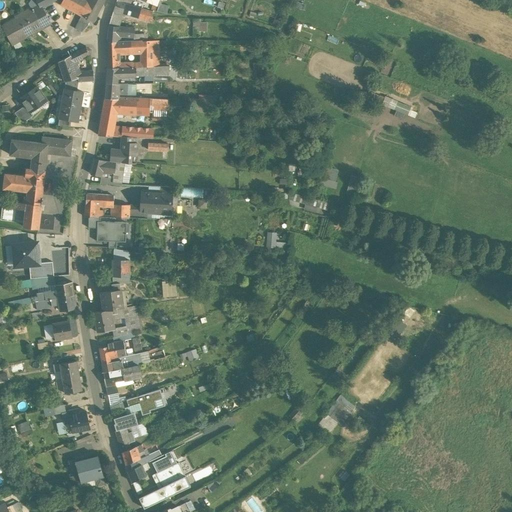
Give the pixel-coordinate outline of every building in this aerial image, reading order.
[(41,5),(43,9),(55,2),(53,0),(37,0),(38,0),(41,5)] [(62,0),(60,5),(74,12),(80,0),(62,0)] [(80,0),(74,12),(82,16),(90,20),(93,22),(104,0),(80,0)] [(38,1),(30,5),(29,6),(32,10),(41,5),(38,1)] [(129,6),(116,2),(111,18),(120,20),(122,13),(138,17),(140,9),(129,6)] [(159,3),(157,10),(166,12),(168,5),(159,3)] [(43,9),(41,5),(32,10),(41,26),(49,21),(43,9)] [(152,12),(140,9),(138,17),(147,19),(147,18),(151,18),(152,12)] [(41,26),(32,10),(2,26),(12,44),(42,27),(41,26)] [(82,16),(76,29),(81,32),(87,25),(90,20),(82,16)] [(120,20),(111,18),(109,26),(118,27),(119,22),(120,20)] [(207,31),(206,21),(193,21),(194,32),(207,31)] [(118,27),(109,26),(107,43),(116,43),(116,40),(119,40),(119,36),(129,37),(129,28),(126,28),(118,27)] [(116,43),(107,43),(108,68),(117,68),(117,69),(119,69),(119,66),(119,53),(131,52),(130,42),(116,43)] [(140,42),(130,42),(131,52),(136,52),(137,53),(140,53),(140,42)] [(152,42),(140,42),(140,53),(141,64),(132,64),(132,69),(135,68),(135,67),(145,67),(158,66),(157,42),(152,42)] [(85,48),(78,52),(81,58),(90,53),(90,51),(91,50),(86,47),(85,48)] [(73,54),(58,62),(65,82),(66,82),(78,78),(76,73),(73,62),(75,61),(73,54)] [(158,66),(145,67),(145,75),(169,75),(169,66),(158,66)] [(117,68),(108,68),(107,83),(117,84),(118,78),(136,77),(136,76),(139,76),(139,75),(145,75),(145,67),(135,67),(135,68),(132,69),(119,69),(117,69),(117,68)] [(79,72),(76,73),(78,78),(79,82),(94,81),(93,71),(79,72)] [(78,78),(66,82),(65,88),(76,90),(78,82),(79,82),(78,78)] [(117,84),(107,83),(105,98),(117,99),(118,97),(119,84),(117,84)] [(128,84),(119,84),(118,97),(121,98),(127,98),(128,84)] [(37,88),(29,93),(27,93),(24,95),(24,97),(21,99),(25,105),(30,112),(31,111),(46,100),(37,88)] [(76,90),(65,88),(62,103),(80,107),(83,92),(76,90)] [(385,95),(381,104),(406,115),(410,106),(385,95)] [(117,99),(105,98),(101,124),(113,125),(115,114),(120,114),(121,98),(118,97),(117,99)] [(127,98),(121,98),(120,114),(135,115),(136,111),(136,104),(136,98),(127,98)] [(153,99),(136,98),(136,104),(136,111),(135,115),(146,115),(148,113),(148,106),(151,107),(152,106),(153,99)] [(167,100),(153,99),(152,106),(152,110),(167,111),(167,100)] [(207,101),(192,100),(191,108),(207,109),(207,101)] [(80,107),(62,103),(59,118),(71,120),(77,121),(80,107)] [(25,105),(14,113),(20,121),(24,122),(34,115),(31,111),(30,112),(25,105)] [(152,120),(167,121),(167,111),(152,110),(152,120)] [(71,120),(59,118),(58,126),(70,127),(71,120)] [(113,125),(101,124),(99,135),(115,136),(117,128),(113,127),(113,125)] [(133,128),(117,128),(115,136),(122,137),(132,137),(133,128)] [(145,129),(133,128),(132,137),(137,137),(145,138),(145,129)] [(72,141),(42,137),(42,143),(48,144),(48,145),(72,147),(72,141)] [(42,143),(12,140),(11,155),(33,157),(31,169),(45,170),(47,153),(48,145),(48,144),(42,143)] [(137,143),(121,142),(121,151),(112,150),(112,162),(130,164),(136,164),(136,163),(130,162),(131,156),(136,157),(137,143)] [(72,147),(48,145),(47,153),(71,156),(72,147)] [(115,163),(94,161),(91,174),(99,175),(100,171),(113,173),(114,173),(115,163)] [(124,164),(115,163),(114,173),(113,173),(112,178),(112,181),(122,182),(124,164)] [(130,164),(124,164),(122,182),(127,183),(130,164)] [(334,180),(337,169),(325,166),(320,184),(335,188),(337,181),(334,180)] [(31,169),(26,168),(25,175),(25,179),(30,180),(29,191),(28,196),(26,195),(25,202),(24,209),(26,209),(25,223),(24,227),(39,228),(41,205),(42,205),(43,197),(42,197),(45,178),(47,178),(48,171),(45,170),(31,169)] [(25,175),(5,173),(4,188),(29,191),(30,180),(25,179),(25,175)] [(356,191),(358,177),(350,176),(348,190),(356,191)] [(183,197),(197,197),(197,208),(205,208),(205,189),(183,188),(183,197)] [(141,205),(141,206),(129,206),(129,218),(144,219),(144,213),(171,214),(171,213),(170,213),(170,206),(171,206),(171,205),(171,203),(171,202),(170,202),(171,194),(172,194),(171,194),(159,193),(158,193),(158,194),(154,193),(148,192),(148,193),(143,193),(143,192),(142,192),(142,199),(141,199),(142,200),(142,205),(141,205)] [(290,206),(315,212),(317,207),(332,210),(334,203),(293,193),(290,206)] [(107,196),(86,195),(85,216),(88,216),(95,217),(95,211),(95,205),(106,206),(107,196)] [(129,206),(119,205),(119,208),(119,217),(129,218),(129,206)] [(16,208),(3,206),(1,220),(25,223),(26,209),(24,209),(16,208)] [(95,217),(88,216),(87,228),(96,228),(96,221),(100,221),(101,217),(95,217)] [(100,221),(96,221),(96,228),(96,242),(108,243),(108,248),(118,249),(118,243),(125,243),(125,222),(100,221)] [(276,242),(276,232),(267,232),(266,248),(287,249),(288,242),(276,242)] [(29,265),(40,264),(38,243),(13,245),(15,266),(29,265)] [(129,253),(114,250),(113,260),(129,260),(129,253)] [(113,260),(112,260),(112,277),(129,277),(129,260),(113,260)] [(29,265),(30,279),(35,279),(54,277),(52,263),(40,264),(29,265)] [(54,277),(35,279),(37,289),(55,285),(54,277)] [(55,285),(56,291),(57,298),(74,295),(72,282),(55,285)] [(176,296),(176,282),(163,282),(163,297),(176,296)] [(113,285),(100,286),(103,311),(109,310),(123,308),(120,284),(113,285)] [(50,291),(37,294),(37,297),(38,302),(51,299),(50,292),(50,291)] [(74,295),(57,298),(58,305),(60,311),(76,308),(74,295)] [(51,299),(38,302),(40,309),(53,307),(53,306),(52,306),(51,299)] [(123,308),(109,310),(112,330),(113,338),(139,331),(136,307),(123,308)] [(103,311),(93,313),(97,333),(112,330),(109,310),(103,311)] [(0,313),(0,324),(8,323),(5,312),(0,313)] [(398,320),(390,332),(397,337),(405,325),(398,320)] [(69,322),(52,325),(55,338),(52,338),(52,339),(53,341),(72,338),(69,322)] [(52,325),(44,327),(46,340),(52,339),(52,338),(55,338),(52,325)] [(139,337),(131,339),(134,352),(135,355),(139,354),(142,353),(139,337)] [(107,347),(99,349),(102,362),(117,359),(117,356),(125,355),(123,341),(106,344),(107,347)] [(142,353),(139,354),(142,365),(150,362),(148,352),(142,353)] [(122,360),(102,364),(104,373),(109,372),(123,369),(122,360)] [(134,360),(124,362),(125,368),(136,366),(134,360)] [(76,361),(60,364),(61,371),(62,379),(79,376),(76,361)] [(121,370),(109,372),(104,373),(103,373),(105,384),(115,382),(124,380),(124,381),(141,377),(138,366),(121,370)] [(79,376),(62,379),(64,388),(60,389),(62,394),(65,394),(82,391),(79,376)] [(115,382),(105,384),(107,396),(118,394),(115,382)] [(160,390),(127,401),(129,408),(139,405),(142,417),(151,414),(150,412),(165,407),(160,390)] [(337,422),(342,426),(356,406),(342,396),(320,426),(329,433),(337,422)] [(63,398),(51,400),(53,408),(64,405),(63,398)] [(64,405),(53,408),(54,416),(62,415),(62,414),(66,413),(64,405)] [(76,411),(68,413),(70,425),(65,426),(66,434),(72,433),(72,434),(90,430),(86,412),(77,414),(76,411)] [(112,420),(116,432),(138,425),(134,413),(112,420)] [(138,425),(131,428),(133,433),(132,434),(137,447),(141,445),(142,444),(139,438),(147,435),(145,429),(141,425),(138,425)] [(26,427),(20,430),(23,437),(30,434),(26,427)] [(131,428),(116,432),(122,453),(130,450),(137,447),(132,434),(133,433),(131,428)] [(147,435),(139,438),(142,444),(146,442),(153,439),(150,433),(147,435)] [(153,439),(146,442),(142,444),(141,445),(143,451),(156,445),(153,439)] [(143,451),(141,445),(137,447),(140,459),(146,457),(143,451)] [(130,450),(122,453),(126,466),(140,459),(137,447),(130,450)] [(160,450),(150,454),(153,460),(154,460),(154,461),(161,457),(159,453),(161,452),(160,450)] [(154,461),(154,460),(153,460),(142,465),(141,466),(146,476),(146,477),(152,474),(170,464),(165,455),(161,457),(154,461)] [(98,457),(76,463),(79,476),(81,484),(95,480),(97,489),(106,486),(98,457)] [(140,459),(126,466),(127,472),(132,483),(132,484),(137,481),(146,476),(141,466),(142,465),(140,459)] [(178,463),(155,474),(156,475),(162,488),(185,476),(178,463)] [(79,476),(71,478),(73,486),(81,484),(79,476)] [(162,488),(139,499),(144,510),(190,487),(185,476),(162,488)] [(210,492),(221,485),(218,480),(207,487),(210,492)] [(22,511),(18,502),(7,507),(9,511),(22,511)] [(185,505),(189,511),(194,511),(195,511),(190,502),(185,505)] [(5,503),(0,505),(0,511),(9,511),(7,507),(5,503)]
